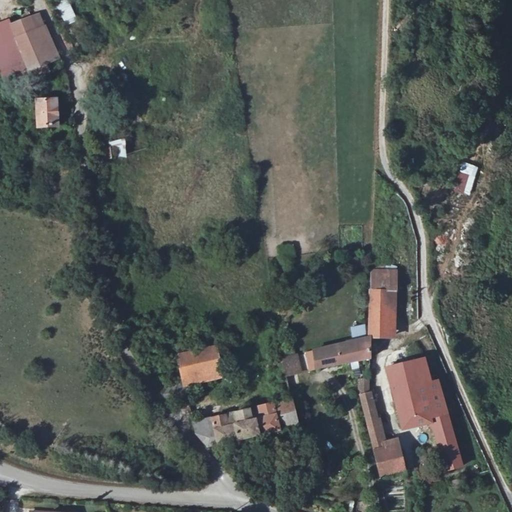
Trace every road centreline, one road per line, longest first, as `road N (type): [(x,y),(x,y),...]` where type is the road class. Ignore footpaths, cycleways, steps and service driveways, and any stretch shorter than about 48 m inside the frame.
road 1 (residential): [(38,0),(74,79),(101,263),(122,343),(208,458),(226,502)]
road 2 (track): [(387,0),(385,158),(421,232),(428,310),(511,501)]
road 3 (unclassified): [(0,467),(48,484),(226,502)]
